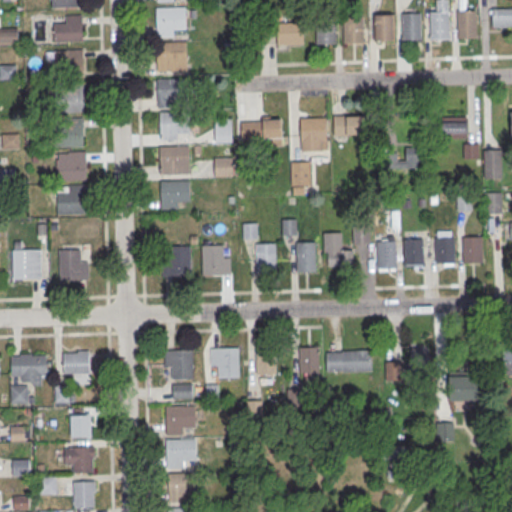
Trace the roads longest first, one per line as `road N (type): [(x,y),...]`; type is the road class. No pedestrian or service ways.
road 1 (residential): [(511,304),(0,318)]
road 2 (residential): [(118,0),(130,511)]
road 3 (residential): [(511,76),(241,84)]
